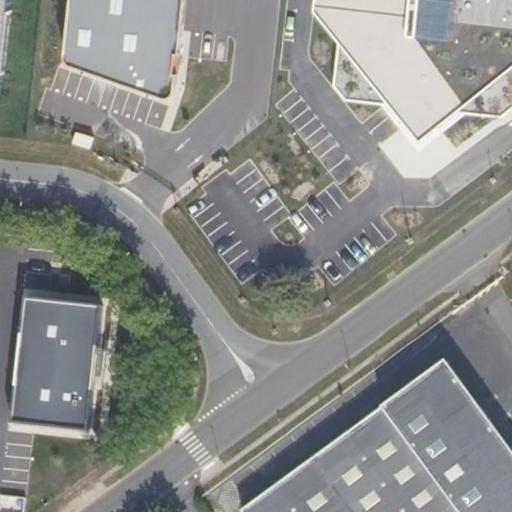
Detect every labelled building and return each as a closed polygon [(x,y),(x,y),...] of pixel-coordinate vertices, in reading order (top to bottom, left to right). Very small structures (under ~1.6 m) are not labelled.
[(0,0),(0,97),(3,98),(13,0),(0,0)] [(171,0),(69,0),(65,39),(166,52),(171,0)] [(511,0),(317,0),(313,3),(342,40),(337,85),(347,97),(390,102),(409,125),(420,139),(435,129),(459,110),(502,116),(511,108),(511,0)] [(48,301),(26,298),(12,424),(36,427),(89,433),(102,307),(48,301)] [(511,511),(511,451),(448,366),(248,511),(511,511)]
